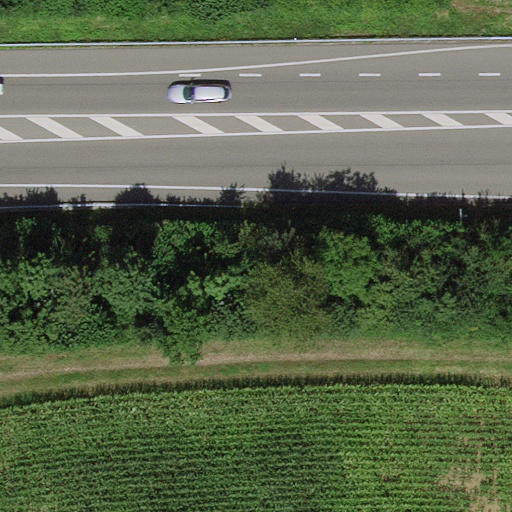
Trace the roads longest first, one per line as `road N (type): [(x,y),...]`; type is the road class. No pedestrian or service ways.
road 1 (motorway): [(0,166),(511,162)]
road 2 (motorway): [(511,65),(0,69)]
